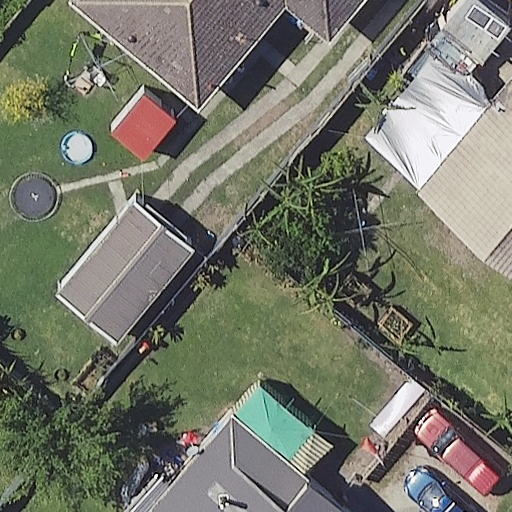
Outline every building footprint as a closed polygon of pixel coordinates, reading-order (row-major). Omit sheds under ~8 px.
[(356,0),(79,0),(203,102),(288,0),(297,0),(333,29),(356,0)] [(511,68),(420,182),(511,257),(511,68)] [(183,113),(147,83),(116,121),(152,151),(183,113)] [(197,246),(138,197),(63,287),(122,336),(197,246)] [(365,511),(237,404),(145,511),(365,511)]
